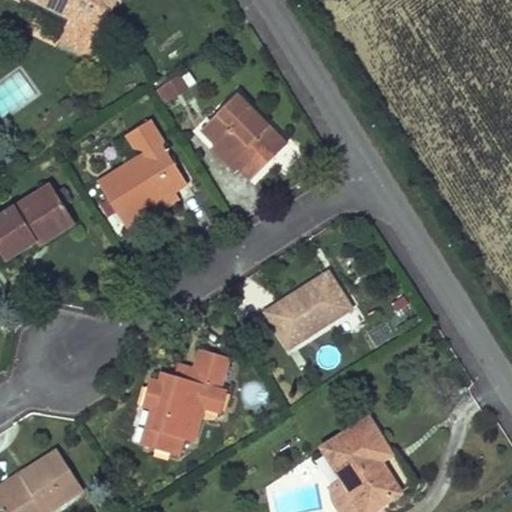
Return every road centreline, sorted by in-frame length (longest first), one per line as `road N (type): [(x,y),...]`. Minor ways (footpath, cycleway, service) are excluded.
road 1 (residential): [(372,171),(44,359)]
road 2 (residential): [(511,389),(372,171)]
road 3 (residential): [(372,171),(262,0)]
